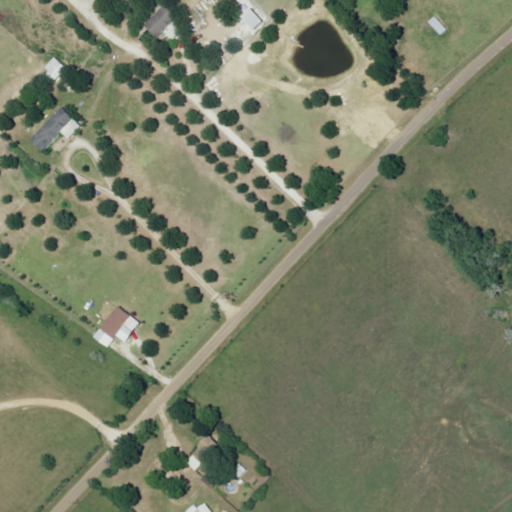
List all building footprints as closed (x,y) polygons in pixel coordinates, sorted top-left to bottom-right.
[(149,26),(162,39),(168,33),(177,41),(186,31),(178,23),(182,19),(168,6),(149,26)] [(251,13),(242,22),(254,35),(263,26),(251,13)] [(47,69),(59,81),(70,69),(57,58),(47,69)] [(32,143),(62,112),(81,130),(69,143),(62,136),(44,155),(32,143)] [(130,343),(145,324),(123,307),(98,338),(112,349),(122,337),(130,343)] [(199,473),(226,448),(215,436),(188,461),(199,473)]
